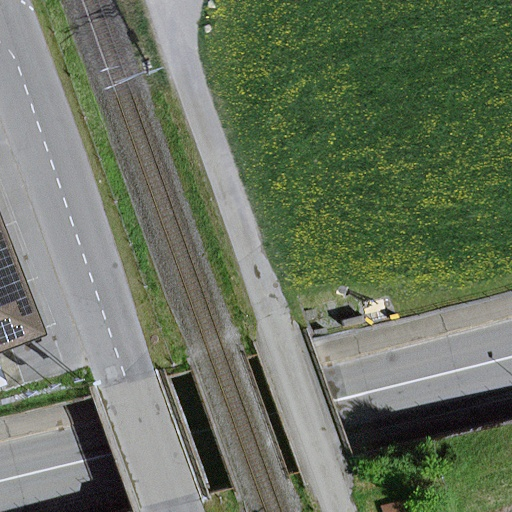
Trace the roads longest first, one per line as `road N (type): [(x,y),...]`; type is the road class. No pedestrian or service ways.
road 1 (primary): [(511,358),(0,482)]
road 2 (residential): [(173,511),(0,22)]
road 3 (track): [(164,0),(284,349)]
